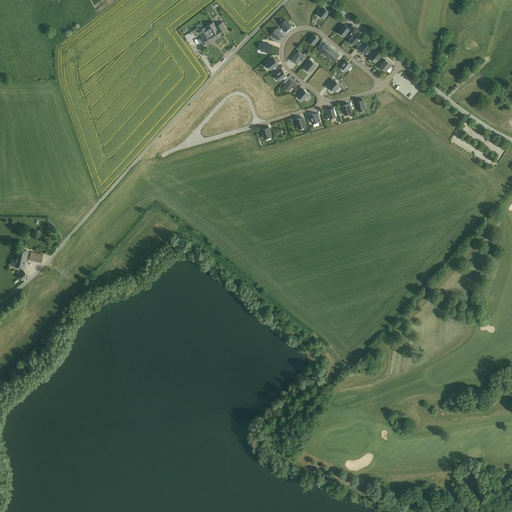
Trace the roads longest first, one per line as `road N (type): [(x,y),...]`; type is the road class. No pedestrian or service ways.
road 1 (unclassified): [(0,303),(286,0)]
road 2 (residential): [(383,85),(323,34),(298,28),(285,38),(283,63),(329,104)]
road 3 (unclassified): [(511,140),(402,63)]
